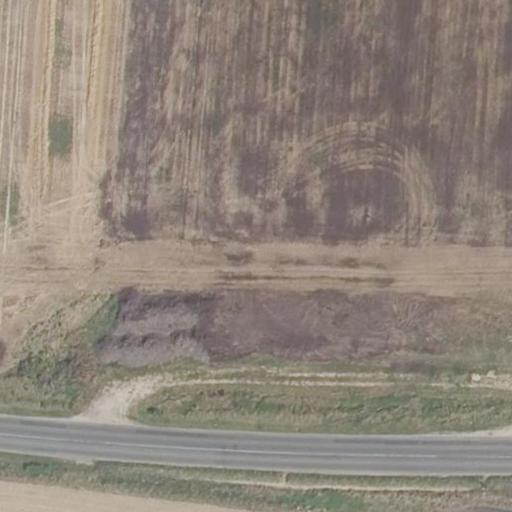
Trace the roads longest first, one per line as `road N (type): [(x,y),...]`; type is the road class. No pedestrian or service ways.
road 1 (primary): [(0,433),(283,452),(511,456)]
road 2 (track): [(120,390),(215,375),(511,384)]
road 3 (track): [(0,345),(120,390),(106,444)]
